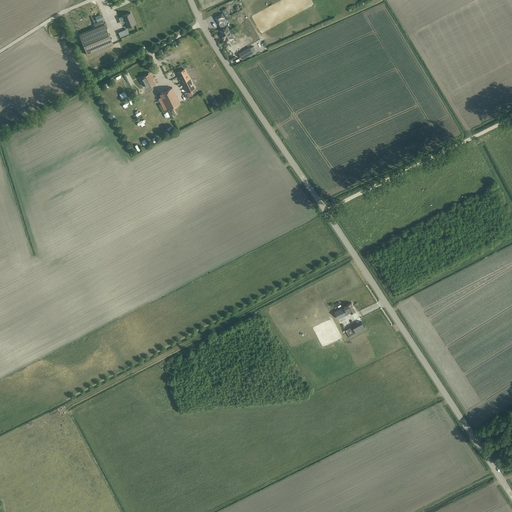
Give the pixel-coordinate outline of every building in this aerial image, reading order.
[(66,8),(77,6),(75,0),(68,0),(65,1),(66,8)] [(131,13),(126,15),(123,16),(127,25),(126,25),(127,28),(136,24),(131,13)] [(222,13),(215,17),(222,29),(226,26),(222,19),(225,17),(222,13)] [(95,28),(79,34),(88,55),(113,44),(103,20),(94,24),(94,25),(95,28)] [(61,27),(60,25),(58,24),(57,24),(54,24),(52,24),(51,25),(50,27),(49,29),(49,31),(50,33),(51,34),(52,36),(54,37),(55,37),(58,37),(59,36),(61,34),(62,32),(62,30),(62,28),(61,27)] [(225,39),(227,42),(234,38),(227,26),(226,26),(222,29),(220,30),(222,32),(220,33),(224,40),(225,39)] [(253,53),(250,48),(239,54),(242,59),(253,53)] [(92,58),(96,66),(108,59),(104,53),(98,57),(97,54),(92,58)] [(193,95),(190,90),(194,88),(185,69),(177,73),(182,82),(189,97),(193,95)] [(150,73),(143,76),(148,87),(155,84),(150,73)] [(160,94),(168,110),(180,104),(172,88),(160,94)] [(352,303),(347,305),(344,307),(335,312),(338,319),(345,316),(351,313),(356,311),(352,303)] [(345,321),(349,327),(355,324),(354,323),(359,320),(356,315),(345,321)] [(346,330),(349,337),(366,328),(362,321),(346,330)]
